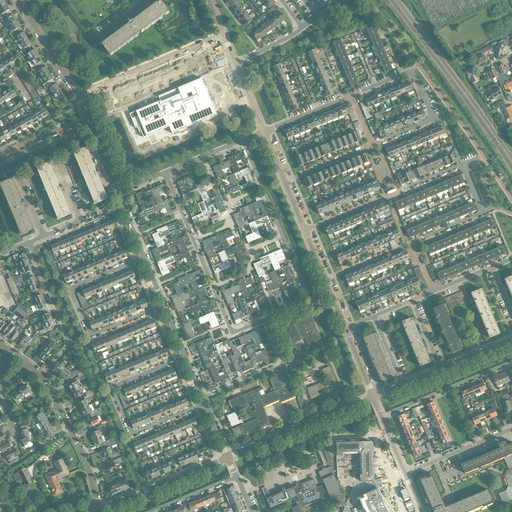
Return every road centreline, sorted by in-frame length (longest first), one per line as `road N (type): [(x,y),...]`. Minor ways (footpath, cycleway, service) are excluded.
road 1 (residential): [(324,278),(494,205),(475,160),(304,230)]
road 2 (residential): [(284,181),(433,120),(414,74),(310,106),(263,132)]
road 3 (residential): [(144,256),(69,287),(79,312),(89,336),(164,305)]
road 4 (residential): [(185,356),(111,386),(131,434),(205,404)]
road 5 (residential): [(267,319),(232,333),(165,173)]
road 6 (residential): [(308,301),(243,141)]
road 7 (residential): [(374,397),(227,457)]
road 8 (residential): [(77,94),(223,36)]
road 9 (residential): [(43,379),(69,342),(29,242)]
road 10 (residential): [(98,510),(84,455),(43,379)]
road 11 (residential): [(381,415),(511,362)]
road 12 (residential): [(227,457),(98,510)]
road 13 (residential): [(202,395),(283,361),(267,319)]
